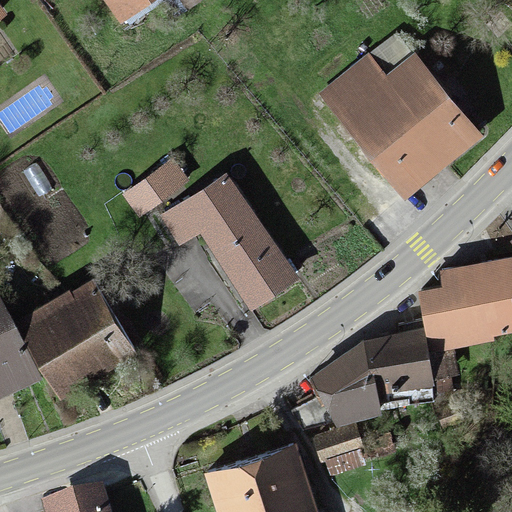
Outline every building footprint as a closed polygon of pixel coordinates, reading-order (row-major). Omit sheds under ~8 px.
[(375,55),(329,91),(409,192),(485,132),(417,47),(387,70),(375,55)] [(173,159),(124,192),(139,215),(189,181),(173,159)] [(303,275),(232,173),(169,217),(185,240),(205,227),(260,305),(303,275)] [(511,258),(440,271),(442,287),(418,292),(424,329),(428,353),(511,333),(511,258)] [(99,281),(29,316),(64,386),(134,352),(99,281)] [(4,284),(0,285),(0,391),(43,373),(4,284)] [(424,329),(364,341),(378,395),(434,385),(424,329)] [(364,341),(312,377),(337,427),(381,415),(378,395),(364,341)] [(323,511),(301,439),(210,467),(223,511),(323,511)] [(115,511),(108,486),(50,504),(52,511),(115,511)]
